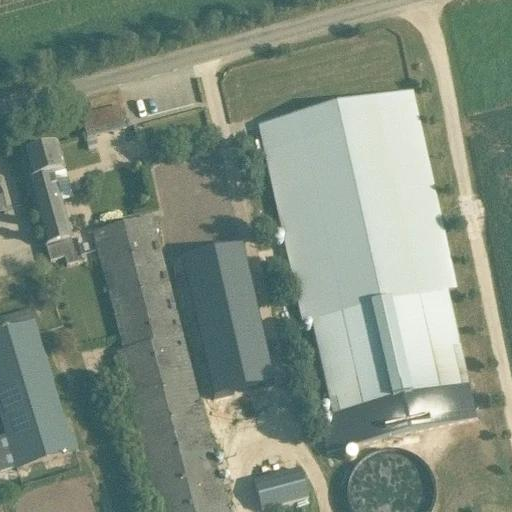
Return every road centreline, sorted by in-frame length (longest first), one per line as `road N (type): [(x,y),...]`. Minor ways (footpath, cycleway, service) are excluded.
road 1 (track): [(419,0),(511,423)]
road 2 (tertiary): [(0,109),(403,0)]
road 3 (track): [(24,258),(91,432),(111,511)]
